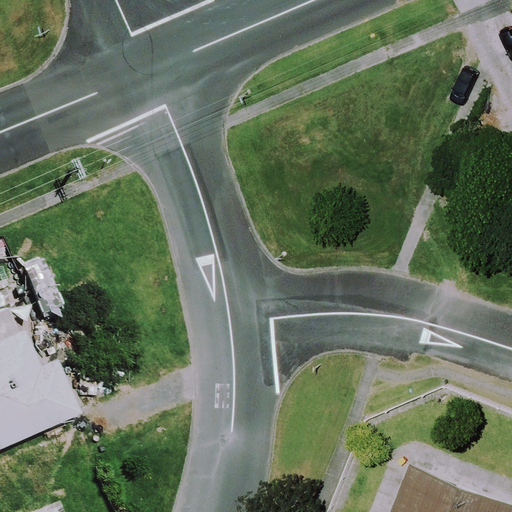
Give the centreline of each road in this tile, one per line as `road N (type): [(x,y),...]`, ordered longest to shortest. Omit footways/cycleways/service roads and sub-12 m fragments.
road 1 (residential): [(511,349),(358,312),(231,327)]
road 2 (residential): [(231,327),(198,193),(150,71)]
road 3 (residential): [(214,511),(228,465),(231,327)]
road 4 (residential): [(315,0),(150,71)]
road 5 (residential): [(150,71),(0,131)]
